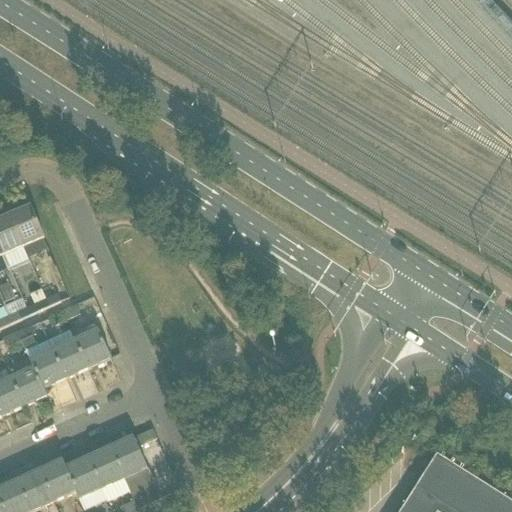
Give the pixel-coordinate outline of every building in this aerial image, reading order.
[(25,250),(45,241),(29,204),(19,208),(21,214),(11,218),(25,250)] [(0,247),(5,258),(25,250),(11,218),(1,222),(0,219),(0,247)] [(27,250),(29,258),(50,253),(48,245),(27,250)] [(16,300),(9,285),(0,289),(0,295),(4,305),(16,300)] [(58,297),(47,302),(50,310),(62,305),(58,297)] [(39,315),(50,310),(47,302),(35,307),(39,315)] [(63,314),(67,323),(81,317),(77,308),(63,314)] [(52,330),(67,323),(63,314),(48,321),(52,330)] [(19,315),(7,320),(11,328),(23,323),(19,315)] [(0,332),(11,328),(7,320),(0,323),(0,332)] [(112,362),(99,334),(95,324),(71,335),(76,344),(77,344),(90,372),(112,362)] [(31,329),(19,335),(22,343),(27,353),(25,354),(33,372),(35,371),(45,392),(67,382),(49,343),(37,349),(33,338),(35,337),(31,329)] [(71,333),(49,343),(67,382),(90,372),(77,344),(76,344),(71,335),(71,333)] [(7,350),(22,343),(19,335),(3,342),(7,350)] [(12,381),(25,410),(48,399),(45,392),(35,371),(33,372),(12,381)] [(12,381),(0,386),(0,413),(3,420),(25,410),(12,381)] [(136,503),(140,511),(162,502),(139,450),(158,442),(154,432),(112,451),(126,481),(124,482),(130,495),(134,504),(136,503)] [(112,451),(89,461),(103,491),(109,504),(130,495),(124,482),(126,481),(112,451)] [(511,511),(511,504),(438,458),(433,465),(403,511),(511,511)] [(103,491),(89,461),(67,471),(77,494),(75,495),(79,502),(103,491)] [(64,464),(41,474),(55,504),(75,495),(77,494),(67,471),(64,464)] [(19,484),(31,511),(37,511),(55,504),(41,474),(19,484)] [(31,511),(19,484),(0,492),(0,502),(4,511),(31,511)] [(121,511),(138,511),(140,511),(136,503),(134,504),(120,510),(121,511)]
